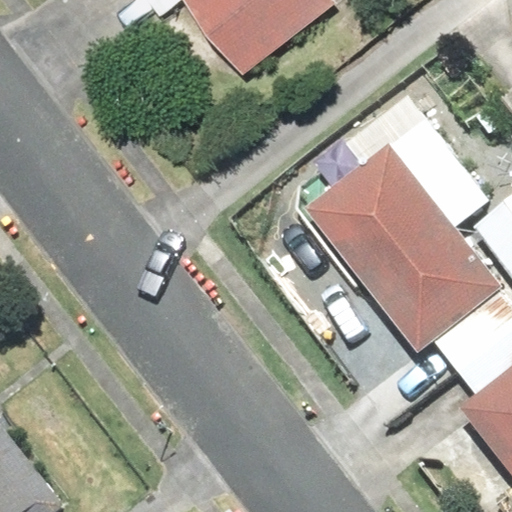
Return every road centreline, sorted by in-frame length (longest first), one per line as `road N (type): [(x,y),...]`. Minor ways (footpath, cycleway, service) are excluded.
road 1 (residential): [(314,511),(0,113)]
road 2 (unknown): [(118,263),(460,0)]
